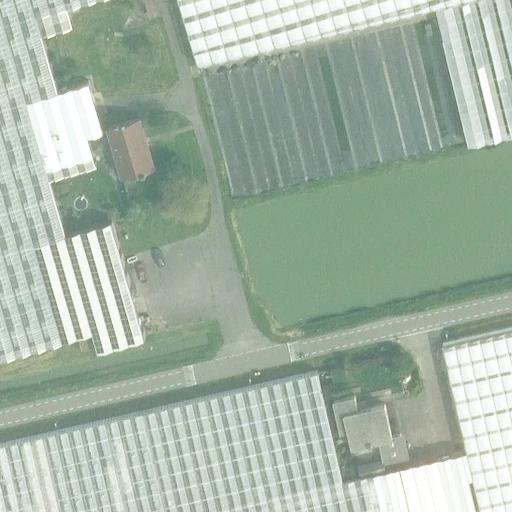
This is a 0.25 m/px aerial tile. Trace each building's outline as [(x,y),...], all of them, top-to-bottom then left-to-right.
[(0,0),(0,353),(93,328),(100,355),(149,342),(115,224),(70,237),(54,179),(100,166),(91,137),(107,133),(93,85),(62,94),(45,36),(77,27),(71,9),(101,0),(0,0)] [(511,132),(511,0),(177,0),(197,63),(435,5),(469,143),(511,132)] [(95,75),(123,67),(113,33),(84,41),(95,75)] [(146,168),(154,166),(140,118),(108,128),(122,175),(142,169),(143,172),(147,170),(146,168)] [(511,511),(511,328),(443,344),(481,511),(511,511)] [(91,346),(88,334),(77,337),(80,349),(91,346)] [(345,366),(330,369),(333,386),(348,383),(345,366)] [(318,371),(0,444),(0,511),(402,511),(392,466),(344,478),(333,432),(318,371)] [(355,394),(333,399),(340,431),(348,429),(351,445),(374,440),(379,463),(405,457),(400,434),(391,436),(384,403),(358,408),(355,394)] [(478,511),(464,450),(392,466),(402,511),(478,511)]
